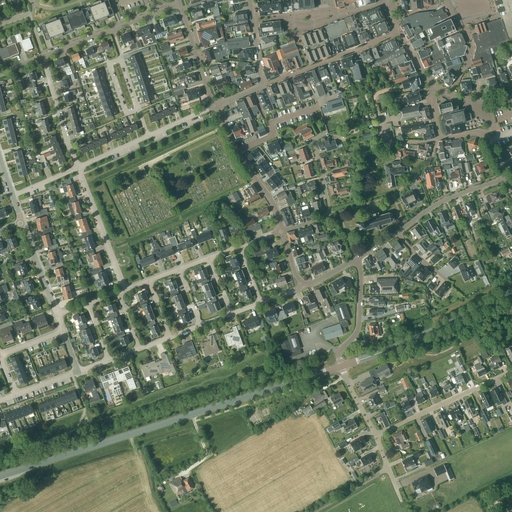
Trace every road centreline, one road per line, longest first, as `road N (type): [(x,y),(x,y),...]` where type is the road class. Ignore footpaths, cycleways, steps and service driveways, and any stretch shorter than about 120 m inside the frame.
road 1 (secondary): [(0,476),(341,366)]
road 2 (secondary): [(341,366),(511,292)]
road 3 (residential): [(282,230),(328,212),(314,145),(324,130),(318,107)]
road 4 (residential): [(375,435),(511,370)]
road 5 (residential): [(250,0),(261,86),(215,106)]
road 6 (residential): [(125,289),(78,167)]
road 7 (residential): [(396,233),(428,208),(505,178)]
